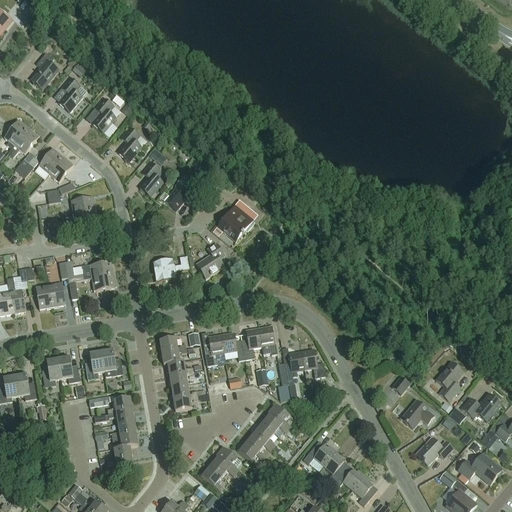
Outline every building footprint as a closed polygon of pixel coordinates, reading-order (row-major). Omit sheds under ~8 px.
[(0,36),(11,23),(0,13),(0,36)] [(42,93),(59,73),(51,66),(54,62),(46,56),(36,67),(41,71),(37,75),(38,76),(31,84),(42,93)] [(81,79),(86,73),(78,66),(73,73),(81,79)] [(69,115),(82,100),(75,95),(80,90),(70,81),(61,91),(67,96),(58,106),(69,115)] [(104,137),(117,121),(121,115),(115,109),(104,101),(95,111),(100,116),(91,126),(104,137)] [(127,106),(122,113),(128,119),(134,112),(127,106)] [(12,151),(30,130),(19,122),(4,140),(10,145),(8,147),(12,151)] [(25,157),(40,139),(30,130),(12,151),(8,156),(14,161),(20,153),(25,157)] [(129,165),(141,150),(135,145),(140,139),(129,130),(121,141),(126,145),(118,155),(129,165)] [(49,177),(64,159),(53,150),(39,168),(49,177)] [(161,156),(156,152),(150,158),(156,163),(161,156)] [(20,176),(29,165),(34,159),(35,158),(30,154),(15,172),(20,176)] [(25,180),(39,163),(34,159),(29,165),(20,176),(25,180)] [(59,185),(74,167),(64,159),(49,177),(59,185)] [(150,199),(162,185),(156,180),(161,174),(151,166),(142,176),(148,180),(139,190),(150,199)] [(189,208),(198,198),(188,189),(183,195),(177,190),(165,205),(176,214),(184,204),(189,208)] [(60,198),(59,191),(47,193),(48,200),(60,198)] [(60,198),(48,200),(49,206),(61,204),(60,198)] [(73,216),(95,212),(93,199),(71,203),(73,216)] [(240,203),(236,208),(218,228),(237,244),(254,223),(249,219),(253,214),(240,203)] [(75,229),(97,226),(95,212),(73,216),(75,229)] [(59,229),(57,220),(47,222),(48,231),(59,229)] [(70,231),(66,231),(51,234),(52,240),(71,237),(70,231)] [(220,261),(225,257),(217,245),(208,251),(212,257),(197,267),(206,281),(225,269),(220,261)] [(189,272),(187,259),(180,260),(182,273),(189,272)] [(177,281),(174,261),(154,264),(157,284),(177,281)] [(83,275),(74,277),(72,264),(66,265),(68,281),(69,285),(92,281),(92,280),(115,277),(113,264),(82,269),(83,275)] [(68,281),(66,265),(59,266),(61,282),(68,281)] [(25,271),(27,283),(34,281),(32,269),(25,271)] [(117,290),(115,277),(92,280),(92,281),(94,294),(117,290)] [(12,317),(25,314),(21,291),(15,292),(13,280),(6,281),(8,294),(12,317)] [(52,310),(66,307),(62,285),(54,286),(54,283),(48,284),(48,287),(52,310)] [(39,312),(52,310),(48,287),(36,289),(39,312)] [(71,301),(78,300),(76,288),(69,290),(71,301)] [(0,318),(12,317),(8,294),(0,294),(0,318)] [(260,331),(263,350),(270,348),(271,359),(277,358),(275,347),(272,329),(260,331)] [(253,351),(263,350),(260,331),(247,333),(248,342),(242,343),(245,363),(254,362),(253,351)] [(234,335),(222,337),(222,338),(225,357),(237,355),(239,364),(245,363),(242,343),(236,344),(234,335)] [(200,348),(198,336),(188,337),(190,349),(200,348)] [(225,357),(222,338),(209,340),(210,349),(205,349),(207,359),(208,370),(217,368),(216,363),(220,362),(219,358),(225,357)] [(162,356),(186,352),(185,347),(178,349),(176,341),(160,343),(162,356)] [(432,358),(425,366),(430,370),(444,353),(450,351),(445,346),(433,359),(432,358)] [(115,365),(113,351),(104,353),(104,355),(101,355),(105,375),(106,381),(124,378),(121,364),(115,365)] [(180,365),(179,357),(187,356),(186,352),(162,356),(164,367),(166,367),(180,365)] [(315,352),(302,355),(305,373),(313,372),(315,382),(325,380),(323,366),(318,367),(315,352)] [(105,375),(101,355),(99,355),(99,353),(90,355),(92,368),(86,369),(88,384),(99,382),(99,376),(105,375)] [(290,366),(284,367),(288,388),(294,387),(293,380),(297,379),(297,375),(305,373),(302,355),(289,357),(290,366)] [(69,387),(80,385),(78,371),(72,372),(70,358),(61,360),(61,362),(59,362),(62,382),(68,381),(69,387)] [(62,382),(59,362),(56,363),(56,361),(47,362),(49,375),(43,376),(45,390),(56,389),(55,384),(62,382)] [(180,365),(168,367),(169,379),(194,375),(193,370),(185,372),(184,364),(180,365)] [(455,386),(464,375),(452,365),(438,383),(445,389),(440,396),(450,405),(461,391),(455,386)] [(284,367),(278,368),(282,389),(288,388),(284,367)] [(194,375),(169,379),(171,390),(188,388),(186,379),(189,379),(189,380),(194,379),(194,375)] [(264,375),(257,376),(260,390),(267,388),(264,375)] [(25,404),(36,402),(34,388),(28,389),(26,376),(17,377),(17,379),(14,380),(18,400),(24,399),(25,404)] [(18,400),(14,380),(12,380),(12,378),(3,379),(5,394),(0,394),(0,406),(12,405),(12,401),(18,400)] [(230,392),(242,390),(240,380),(228,382),(230,392)] [(402,397),(411,387),(401,380),(393,390),(402,397)] [(225,390),(223,382),(214,384),(216,392),(225,390)] [(125,392),(132,391),(130,383),(123,385),(125,392)] [(188,388),(171,390),(173,402),(198,398),(197,394),(192,395),(192,396),(189,397),(188,388)] [(86,399),(84,389),(75,390),(77,401),(86,399)] [(488,424),(503,407),(490,396),(480,408),(471,401),(463,411),(474,421),(478,416),(488,424)] [(198,398),(173,402),(175,414),(192,412),(190,403),(193,402),(193,404),(198,403),(198,398)] [(107,400),(94,402),(89,403),(90,410),(108,407),(107,400)] [(109,416),(133,412),(131,401),(115,403),(116,411),(108,412),(109,416)] [(428,426),(435,418),(429,414),(430,413),(417,403),(402,422),(414,432),(422,422),(428,426)] [(276,406),(269,415),(289,432),(292,429),(285,423),(290,418),(276,406)] [(47,423),(45,408),(36,410),(37,416),(39,416),(40,425),(47,423)] [(118,427),(135,424),(133,412),(109,416),(109,417),(94,420),(95,426),(110,423),(109,421),(117,420),(118,427)] [(269,415),(262,423),(276,435),(280,430),(287,436),(289,432),(269,415)] [(451,419),(446,425),(454,431),(458,425),(451,419)] [(269,444),(273,439),(276,435),(262,423),(255,432),(269,444)] [(112,440),(137,436),(135,424),(118,427),(120,434),(112,435),(112,440)] [(511,438),(511,429),(511,431),(505,426),(497,436),(506,444),(511,438)] [(246,443),(260,454),(264,450),(271,455),(275,449),(269,444),(255,432),(246,443)] [(95,436),(96,443),(108,441),(107,434),(95,436)] [(131,449),(139,448),(137,436),(112,440),(113,444),(121,443),(122,450),(122,451),(130,449),(131,449)] [(445,462),(454,452),(446,444),(441,450),(431,441),(416,457),(423,463),(422,464),(428,469),(439,457),(445,462)] [(274,466),(260,454),(246,443),(238,453),(252,464),(257,458),(271,469),(274,466)] [(324,469),(336,454),(330,449),(329,451),(320,444),(304,463),(309,467),(314,461),(324,469)] [(55,458),(67,456),(66,448),(54,450),(55,458)] [(108,465),(132,461),(131,449),(130,449),(122,451),(122,450),(114,451),(115,459),(107,461),(108,465)] [(237,476),(240,472),(233,467),(238,461),(224,449),(216,459),(237,476)] [(336,485),(349,468),(341,462),(343,459),(336,454),(324,469),(333,477),(331,481),(336,485)] [(511,463),(511,461),(504,454),(500,459),(509,467),(511,463)] [(499,480),(503,475),(502,474),(503,472),(483,456),(473,468),(467,463),(459,473),(470,482),(475,475),(491,487),(498,479),(499,480)] [(216,459),(208,468),(222,479),(227,474),(234,479),(237,476),(216,459)] [(132,461),(108,465),(109,469),(117,468),(118,476),(134,473),(132,461)] [(208,468),(201,478),(221,495),(224,491),(217,485),(222,479),(208,468)] [(353,493),(365,478),(359,473),(357,475),(349,468),(336,485),(341,489),(344,486),(353,493)] [(305,489),(291,477),(287,483),(301,494),(305,489)] [(365,509),(379,492),(370,485),(372,483),(365,478),(353,493),(362,501),(359,505),(365,509)] [(450,511),(473,511),(477,507),(464,496),(468,491),(457,483),(453,488),(460,493),(446,509),(450,511)] [(76,488),(69,496),(68,497),(75,503),(83,494),(76,488)] [(308,498),(313,492),(309,488),(304,494),(308,498)] [(209,510),(216,502),(211,498),(204,506),(209,510)] [(171,504),(164,511),(180,511),(186,505),(183,503),(178,509),(171,504)]
